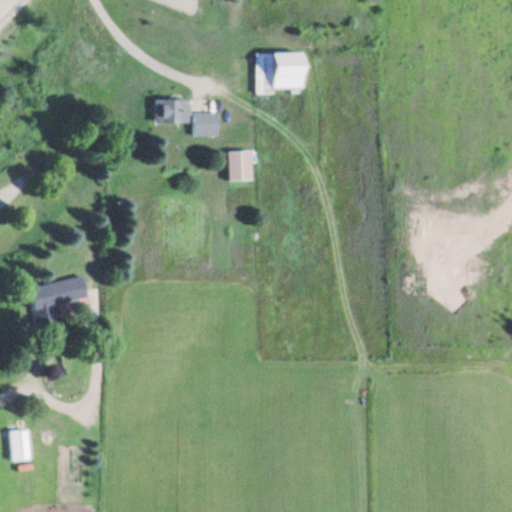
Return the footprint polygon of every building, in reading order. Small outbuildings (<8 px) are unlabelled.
[(300,93),(300,55),(253,54),(252,93),(300,93)] [(151,126),(185,126),(185,102),(151,102),(151,126)] [(190,139),(215,139),(215,115),(190,115),(190,139)] [(249,182),(248,153),(225,154),(225,182),(249,182)] [(49,324),(46,306),(82,300),(78,279),(23,289),(29,328),(49,324)] [(7,462),(25,462),(25,432),(7,432),(7,462)]
